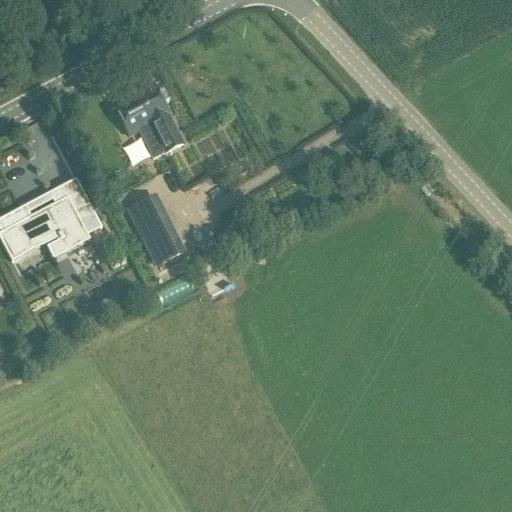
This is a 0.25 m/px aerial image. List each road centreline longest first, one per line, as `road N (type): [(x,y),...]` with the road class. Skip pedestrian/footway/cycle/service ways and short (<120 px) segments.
road 1 (unclassified): [(511,234),(293,0)]
road 2 (unclassified): [(0,118),(216,0)]
